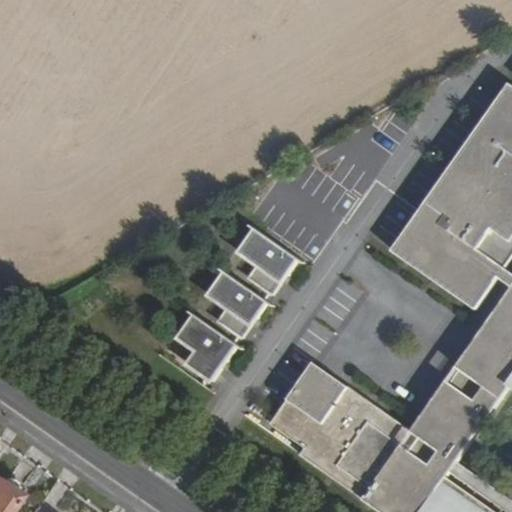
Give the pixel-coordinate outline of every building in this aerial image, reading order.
[(427,242),(403,276),(488,335),(510,302),(511,299),(511,118),(437,228),(449,236),(439,250),(427,242)] [(437,228),(427,242),(439,250),(449,236),(437,228)] [(261,303),(285,320),(311,284),(267,254),(248,281),(267,294),(261,303)] [(231,347),(255,363),(280,327),(237,297),(218,325),(237,337),(231,347)] [(511,511),(511,331),(425,456),(361,412),(352,425),(317,400),(283,449),(321,476),(316,483),(358,511),(511,511)] [(201,390),(225,407),(251,370),(208,340),(189,368),(207,381),(201,390)] [(0,511),(13,511),(18,505),(14,501),(20,492),(20,485),(8,476),(3,477),(0,482),(0,481),(0,511)]
